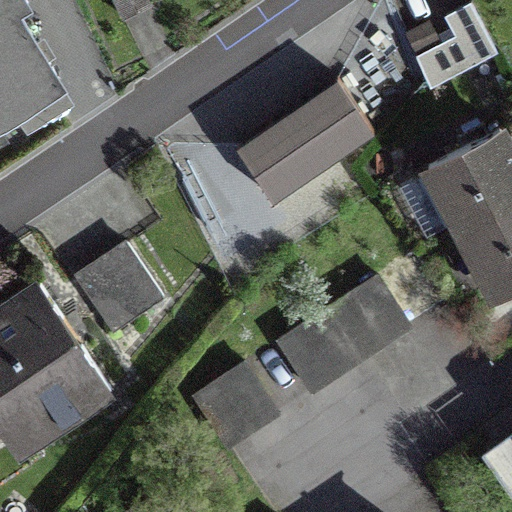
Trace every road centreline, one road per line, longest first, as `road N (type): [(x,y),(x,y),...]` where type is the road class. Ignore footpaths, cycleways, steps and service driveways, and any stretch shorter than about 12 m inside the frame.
road 1 (residential): [(308,0),(0,215)]
road 2 (residential): [(511,385),(347,511)]
